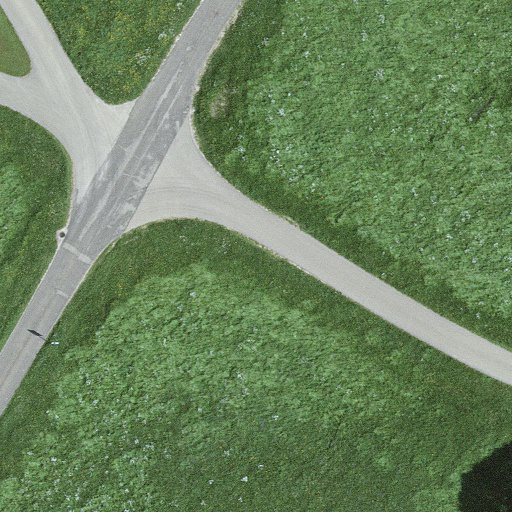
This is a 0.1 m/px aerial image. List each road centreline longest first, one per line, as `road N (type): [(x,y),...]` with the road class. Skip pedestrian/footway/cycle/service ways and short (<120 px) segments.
road 1 (unclassified): [(511,368),(443,335),(141,152)]
road 2 (unclassified): [(141,152),(0,383)]
road 3 (tertiary): [(224,0),(141,152)]
